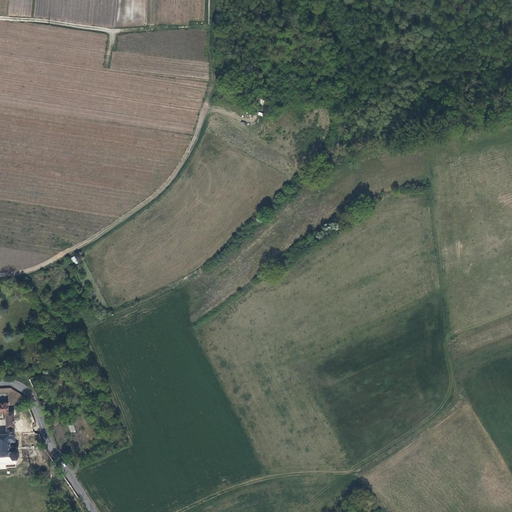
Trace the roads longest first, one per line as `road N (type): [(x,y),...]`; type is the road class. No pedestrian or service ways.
road 1 (track): [(0,18),(115,30),(202,27)]
road 2 (tertiary): [(0,382),(25,391),(93,511)]
